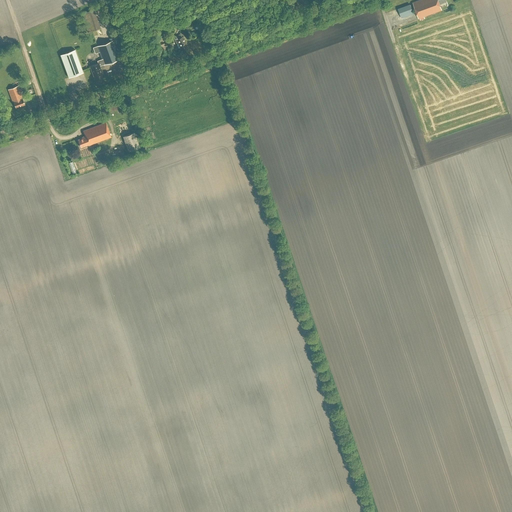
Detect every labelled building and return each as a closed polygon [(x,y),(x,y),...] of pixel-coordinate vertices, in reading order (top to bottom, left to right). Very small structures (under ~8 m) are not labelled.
[(306,0),(294,0),(298,8),(308,4),(306,0)] [(418,0),(413,2),(419,18),(442,9),(440,4),(446,2),(445,0),(418,0)] [(410,4),(398,9),(401,19),(414,14),(410,4)] [(82,13),(88,32),(100,28),(94,9),(82,13)] [(182,36),(181,37),(180,34),(175,37),(174,38),(176,43),(178,42),(182,50),(187,48),(182,36)] [(95,79),(103,76),(99,65),(103,64),(104,65),(120,59),(120,58),(113,40),(97,46),(101,57),(102,61),(98,63),(90,66),(95,79)] [(60,54),(68,77),(83,72),(74,49),(60,54)] [(17,86),(8,89),(13,103),(13,102),(15,108),(25,104),(23,99),(22,99),(17,86)] [(105,122),(83,130),(85,135),(81,136),(82,137),(78,139),(80,147),(88,144),(88,145),(111,136),(105,122)] [(135,132),(123,136),(128,151),(140,147),(135,132)]
